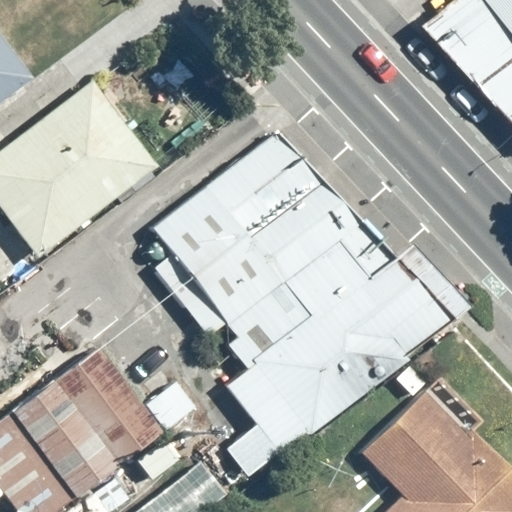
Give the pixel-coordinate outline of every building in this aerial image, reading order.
[(511,0),(453,0),(416,27),(511,131),(511,0)] [(0,100),(30,79),(0,38),(0,100)] [(85,83),(0,148),(0,218),(32,260),(151,168),(85,83)] [(245,480),(470,307),(276,114),(127,234),(232,370),(218,379),(248,418),(216,441),(245,480)] [(93,349),(0,418),(0,492),(14,511),(52,511),(157,434),(93,349)] [(511,511),(511,491),(415,386),(349,446),(386,486),(359,511),(511,511)]
